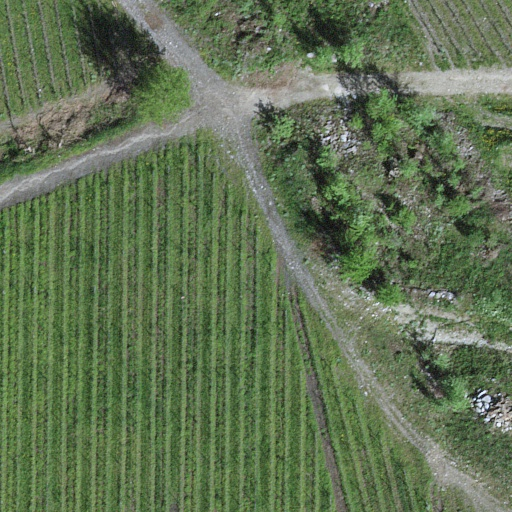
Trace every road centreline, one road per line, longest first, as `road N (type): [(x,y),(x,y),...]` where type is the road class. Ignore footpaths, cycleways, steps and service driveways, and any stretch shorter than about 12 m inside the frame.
road 1 (track): [(511,88),(343,96),(243,118),(151,0)]
road 2 (track): [(243,118),(0,195)]
